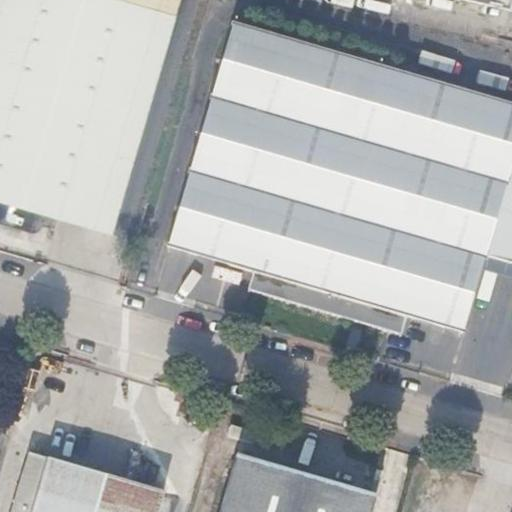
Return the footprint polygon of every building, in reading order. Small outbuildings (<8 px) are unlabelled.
[(177,0),(0,0),(0,225),(48,240),(56,216),(110,231),(177,0)] [(511,0),(467,0),(510,10),(511,0)] [(248,288),(318,309),(388,67),(235,22),(171,246),(253,270),(248,288)] [(511,103),(388,67),(318,309),(402,334),(409,315),(462,331),(484,255),(511,262),(511,103)] [(24,367),(18,387),(34,392),(40,372),(24,367)] [(12,511),(158,511),(164,494),(30,454),(12,511)] [(372,511),(377,498),(237,457),(221,511),(372,511)]
